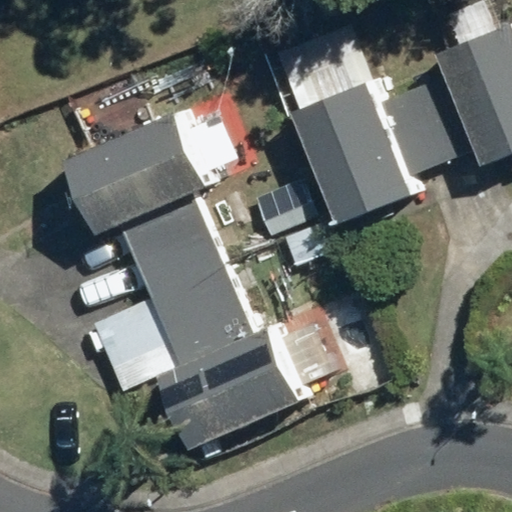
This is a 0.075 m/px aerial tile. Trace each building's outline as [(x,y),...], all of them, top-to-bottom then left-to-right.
[(511,17),(456,38),(500,157),(511,152),(511,17)] [(385,50),(306,81),(359,214),(436,184),(430,169),(468,154),(437,76),(401,90),(385,50)] [(205,108),(199,95),(79,147),(115,229),(230,179),(224,165),(251,153),(228,98),(205,108)] [(332,189),(284,208),(306,261),(353,242),(332,189)] [(163,286),(104,313),(136,383),(182,362),(217,439),(327,389),(322,379),(351,365),(323,303),(264,330),(215,223),(148,253),(163,286)]
